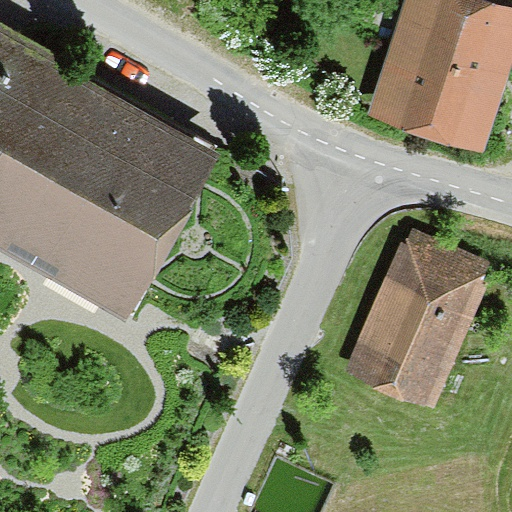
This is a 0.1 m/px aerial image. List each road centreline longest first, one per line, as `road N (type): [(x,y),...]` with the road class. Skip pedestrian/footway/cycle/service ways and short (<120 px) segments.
road 1 (residential): [(213,511),(369,160)]
road 2 (residential): [(74,0),(277,120),(369,160)]
road 3 (residential): [(369,160),(511,204)]
